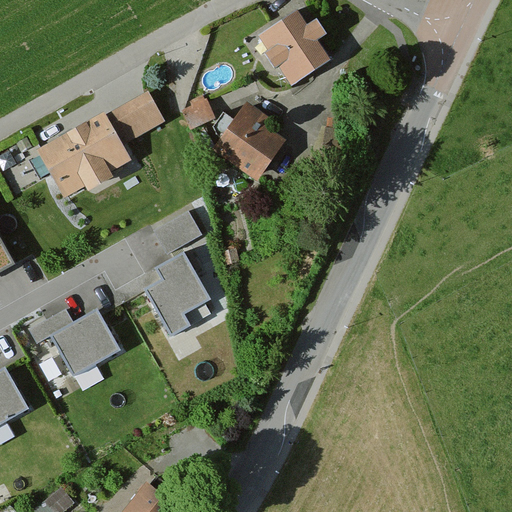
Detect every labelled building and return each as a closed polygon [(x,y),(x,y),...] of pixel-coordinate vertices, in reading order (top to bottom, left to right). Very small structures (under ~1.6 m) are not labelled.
[(309,30),(297,12),(260,36),(269,50),(265,53),(274,68),(278,65),(292,85),(329,60),(316,41),(324,36),(316,25),(309,30)] [(148,92),(110,112),(126,142),(164,122),(148,92)] [(218,115),(206,100),(190,112),(202,128),(218,115)] [(269,118),(246,102),(214,150),(258,180),(284,142),(262,127),(269,118)] [(130,161),(104,114),(38,149),(65,197),(86,186),(89,191),(113,178),(109,172),(130,161)] [(188,212),(178,219),(191,240),(201,234),(188,212)] [(0,239),(0,271),(14,264),(0,239)] [(162,280),(145,290),(171,336),(190,325),(183,313),(210,298),(184,252),(156,268),(162,280)] [(97,308),(49,336),(73,376),(120,349),(97,308)] [(37,343),(49,336),(42,322),(29,330),(37,343)] [(6,367),(0,370),(0,423),(29,407),(6,367)] [(147,480),(121,511),(168,511),(176,503),(147,480)] [(64,490),(48,504),(55,511),(62,511),(74,501),(64,490)]
